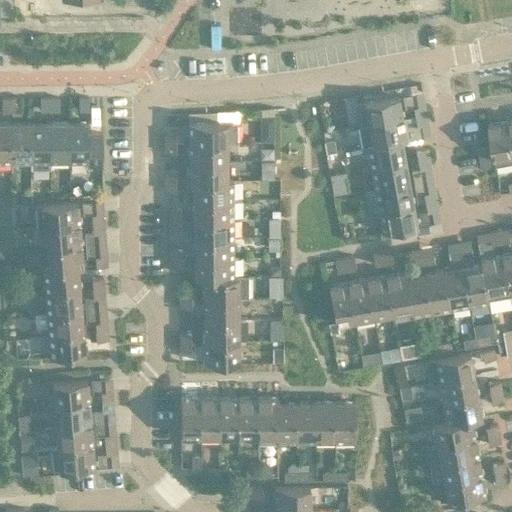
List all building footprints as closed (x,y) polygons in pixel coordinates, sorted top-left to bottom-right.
[(359,125),(368,123),(402,117),(398,96),(355,103),(359,125)] [(2,109),(11,109),(11,97),(1,98),(2,109)] [(11,97),(11,109),(21,109),(21,97),(11,97)] [(40,109),(51,109),(51,97),(40,97),(40,109)] [(51,97),(51,109),(62,109),(62,97),(51,97)] [(88,109),(88,97),(78,97),(79,109),(88,109)] [(413,106),(415,115),(426,113),(424,104),(413,106)] [(428,123),(426,113),(415,115),(416,125),(428,123)] [(368,123),(372,144),(372,145),(401,139),(401,140),(406,139),(402,117),(368,123)] [(511,162),(511,128),(510,119),(489,123),(496,165),(511,162)] [(0,160),(12,160),(11,121),(0,121),(0,160)] [(12,160),(31,160),(30,121),(11,121),(12,160)] [(50,168),(50,160),(50,121),(30,121),(31,160),(31,168),(50,168)] [(50,160),(69,160),(69,121),(50,121),(50,160)] [(89,121),(69,121),(69,160),(88,160),(88,165),(102,165),(102,133),(89,133),(89,121)] [(188,122),(188,142),(227,141),(227,122),(188,122)] [(266,129),(261,135),(261,140),(273,140),(273,129),(266,129)] [(164,132),(164,142),(176,142),(176,132),(164,132)] [(367,145),(371,167),(405,161),(401,140),(401,139),(372,145),(372,144),(367,145)] [(333,140),(325,141),(326,152),(335,150),(333,140)] [(227,161),(227,141),(188,142),(188,161),(227,161)] [(176,151),(176,142),(164,142),(164,151),(176,151)] [(482,168),(494,166),(490,145),(479,147),(482,168)] [(416,149),(417,159),(429,157),(427,147),(416,149)] [(430,166),(429,157),(417,159),(419,168),(430,166)] [(188,180),(193,180),(227,180),(227,179),(227,161),(188,161),(188,180)] [(405,161),(371,167),(362,168),(365,190),(374,188),(409,182),(405,161)] [(164,171),(164,181),(176,181),(176,171),(164,171)] [(343,172),(329,175),(331,186),(345,183),(343,172)] [(193,180),(193,199),(232,199),(232,179),(227,179),(227,180),(193,180)] [(176,190),(176,181),(164,181),(164,190),(176,190)] [(378,209),(413,203),(409,182),(374,188),(378,209)] [(423,192),(425,201),(436,199),(435,190),(423,192)] [(232,218),(232,199),(193,199),(194,218),(232,218)] [(438,209),(436,199),(425,201),(427,211),(438,209)] [(43,204),(45,226),(79,223),(78,201),(43,204)] [(416,225),(413,203),(378,209),(382,231),(416,225)] [(169,209),(169,219),(181,219),(181,209),(169,209)] [(91,213),(92,223),(103,222),(103,212),(91,213)] [(233,237),(232,218),(194,218),(194,237),(233,237)] [(181,228),(181,219),(169,219),(169,229),(181,228)] [(103,222),(92,223),(92,232),(104,231),(103,222)] [(45,226),(46,248),(81,245),(79,223),(45,226)] [(507,228),(497,230),(499,241),(509,240),(507,228)] [(490,243),(499,241),(497,230),(488,232),(490,243)] [(233,256),(233,237),(194,237),(194,257),(233,256)] [(452,264),(476,262),(474,238),(449,240),(452,264)] [(46,248),(48,269),(78,267),(83,267),(81,245),(46,248)] [(170,248),(170,257),(181,257),(181,248),(170,248)] [(393,261),(391,249),(381,251),(384,262),(393,261)] [(374,264),(384,262),(381,251),(372,253),(374,264)] [(511,251),(502,253),(509,296),(511,295),(511,251)] [(509,296),(502,253),(480,257),(481,262),(486,291),(487,291),(488,299),(509,296)] [(95,266),(101,266),(106,265),(106,255),(94,256),(95,266)] [(233,276),(233,275),(233,256),(194,257),(194,276),(203,276),(233,276)] [(355,267),(353,256),(344,258),(346,269),(355,267)] [(181,267),(181,257),(170,257),(170,267),(181,267)] [(336,271),(346,269),(344,258),(334,259),(336,271)] [(481,262),(462,265),(469,304),(489,300),(488,299),(487,291),(486,291),(481,262)] [(469,304),(462,265),(443,269),(450,307),(469,304)] [(43,269),(45,291),(80,288),(78,267),(48,269),(43,269)] [(443,269),(425,272),(431,310),(450,307),(443,269)] [(405,270),(386,274),(392,312),(411,309),(406,275),(405,270)] [(425,272),(406,275),(411,309),(412,314),(431,310),(425,272)] [(374,316),(392,312),(386,274),(367,277),(374,316)] [(248,275),(233,275),(233,276),(203,276),(203,297),(238,297),(248,297),(248,275)] [(91,278),(92,288),(103,287),(102,277),(91,278)] [(355,319),(374,316),(367,277),(348,281),(355,319)] [(335,322),(355,319),(348,281),(329,284),(335,322)] [(103,287),(92,288),(92,297),(104,296),(103,287)] [(81,310),(80,288),(45,291),(47,313),(81,310)] [(179,298),(191,298),(191,288),(179,288),(179,298)] [(238,319),(238,297),(203,297),(203,319),(238,319)] [(191,307),(191,298),(179,298),(179,307),(191,307)] [(83,331),(81,310),(47,313),(48,334),(83,331)] [(238,340),(238,319),(203,319),(203,341),(238,340)] [(95,321),(95,331),(107,330),(106,320),(95,321)] [(507,354),(511,353),(511,328),(502,331),(507,354)] [(108,340),(107,330),(95,331),(96,341),(108,340)] [(85,354),(83,331),(48,334),(50,356),(85,354)] [(179,331),(179,341),(191,341),(191,331),(179,331)] [(487,334),(475,337),(477,345),(489,343),(487,334)] [(464,348),(477,345),(475,337),(463,339),(464,348)] [(238,362),(238,340),(203,341),(204,363),(238,362)] [(191,351),(191,341),(179,341),(179,351),(191,351)] [(450,341),(437,344),(439,352),(451,350),(450,341)] [(426,354),(439,352),(437,344),(425,346),(426,354)] [(483,360),(495,358),(493,348),(481,350),(483,360)] [(281,349),(273,349),(273,360),(281,360),(281,349)] [(435,358),(439,380),(473,374),(469,352),(435,358)] [(477,395),(473,374),(439,380),(443,401),(477,395)] [(52,382),(54,404),(89,402),(87,379),(52,382)] [(489,393),(500,391),(499,382),(487,384),(489,393)] [(399,387),(401,399),(412,397),(410,385),(399,387)] [(100,391),(101,400),(112,399),(112,390),(100,391)] [(502,401),(500,391),(489,393),(491,403),(502,401)] [(443,401),(446,422),(447,422),(472,418),(472,419),(481,417),(477,395),(443,401)] [(258,396),(238,397),(239,435),(258,435),(258,396)] [(258,435),(276,435),(277,435),(277,401),(277,396),(258,396),(258,435)] [(181,436),(200,435),(200,397),(180,397),(181,436)] [(200,435),(219,435),(219,397),(200,397),(200,435)] [(219,435),(239,435),(238,397),(219,397),(219,435)] [(113,409),(112,399),(101,400),(102,410),(113,409)] [(296,401),(277,401),(277,435),(276,435),(276,440),(296,440),(296,401)] [(315,401),(296,401),(296,440),(315,440),(315,401)] [(335,401),(315,401),(315,440),(335,440),(335,401)] [(354,401),(335,401),(335,440),(354,440),(354,401)] [(90,423),(89,402),(54,404),(55,426),(90,423)] [(419,406),(404,409),(406,420),(421,417),(419,406)] [(28,414),(17,415),(18,428),(29,427),(28,414)] [(433,424),(436,444),(475,437),(472,419),(472,418),(447,422),(446,422),(433,424)] [(91,435),(90,423),(55,426),(57,447),(92,444),(104,443),(116,442),(115,433),(91,435)] [(487,435),(498,433),(496,423),(485,425),(487,435)] [(500,442),(498,433),(487,435),(488,444),(500,442)] [(478,456),(475,437),(436,444),(440,463),(478,456)] [(29,438),(19,439),(20,449),(30,449),(29,438)] [(117,452),(116,442),(104,443),(105,453),(117,452)] [(94,467),(92,444),(57,447),(50,448),(52,470),(94,467)] [(35,455),(21,456),(23,475),(36,474),(35,455)] [(192,468),(200,468),(200,455),(192,455),(192,468)] [(482,475),(478,456),(440,463),(443,481),(482,475)] [(492,463),(493,473),(505,471),(503,461),(492,463)] [(220,477),(219,468),(207,468),(207,477),(220,477)] [(232,468),(219,468),(220,477),(232,477),(232,468)] [(258,477),(258,468),(245,468),(245,477),(258,477)] [(271,468),(258,468),(258,477),(271,477),(271,468)] [(297,480),(297,471),(284,471),(284,480),(297,480)] [(309,471),(297,471),(297,480),(309,480),(309,471)] [(323,480),(335,480),(335,471),(322,471),(323,480)] [(335,471),(335,480),(348,480),(348,471),(335,471)] [(506,480),(505,471),(493,473),(495,482),(506,480)] [(485,494),(482,475),(443,481),(447,501),(485,494)] [(250,486),(250,496),(262,496),(262,486),(250,486)] [(276,492),(276,511),(311,511),(311,492),(276,492)]
